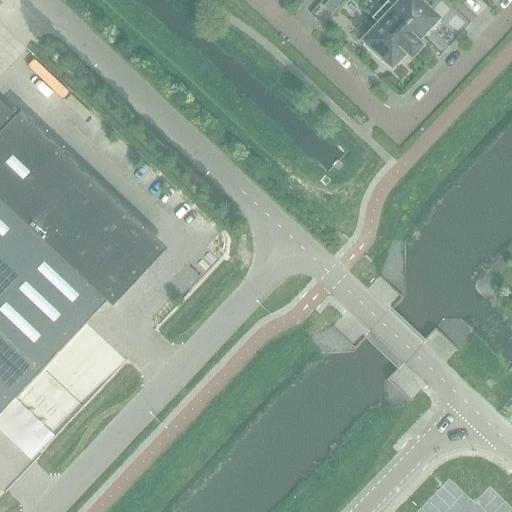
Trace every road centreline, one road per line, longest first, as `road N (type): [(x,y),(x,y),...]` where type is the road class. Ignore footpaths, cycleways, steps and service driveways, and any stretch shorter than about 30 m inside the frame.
road 1 (unclassified): [(297,243),(44,511)]
road 2 (unclassified): [(37,0),(297,243)]
road 3 (residential): [(266,0),(380,114),(401,123),(511,14)]
road 4 (unclassified): [(463,401),(297,243)]
road 5 (unknown): [(137,341),(0,448)]
road 6 (residential): [(358,511),(463,401)]
